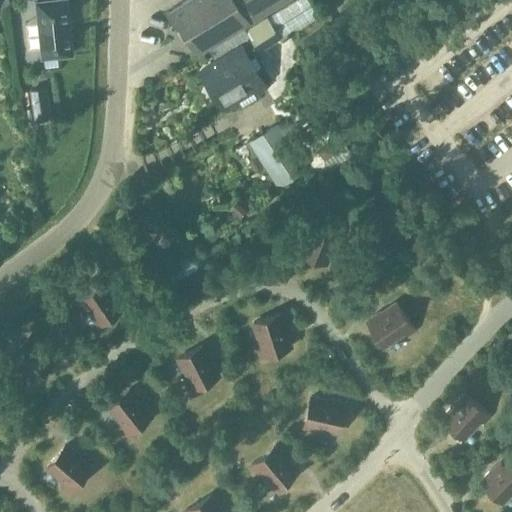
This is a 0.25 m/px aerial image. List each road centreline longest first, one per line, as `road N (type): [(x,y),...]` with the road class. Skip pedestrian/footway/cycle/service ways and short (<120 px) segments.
road 1 (tertiary): [(0,281),(56,242),(108,171),(119,0)]
road 2 (unclassified): [(511,306),(321,511)]
